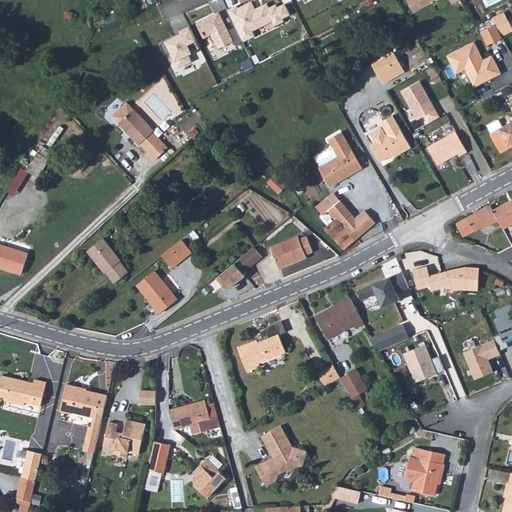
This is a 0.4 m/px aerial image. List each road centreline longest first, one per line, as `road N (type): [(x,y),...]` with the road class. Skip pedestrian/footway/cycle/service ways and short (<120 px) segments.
road 1 (residential): [(425,222),(324,275),(148,346),(98,347),(0,318)]
road 2 (unknown): [(425,222),(406,206),(402,174),(371,98)]
road 3 (residential): [(466,511),(494,395),(511,387)]
